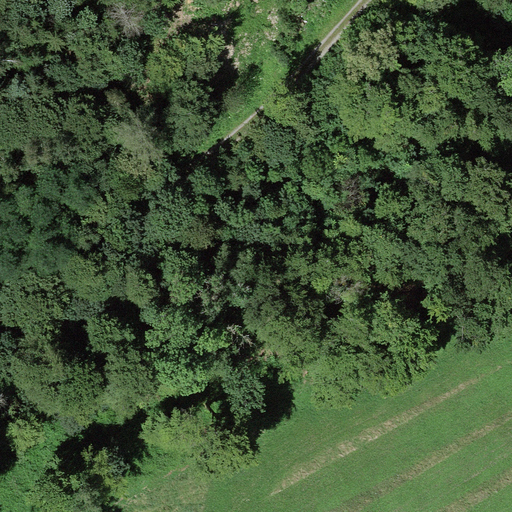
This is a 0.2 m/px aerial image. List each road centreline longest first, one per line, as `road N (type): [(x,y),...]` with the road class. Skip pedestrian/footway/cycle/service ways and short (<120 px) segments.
road 1 (track): [(371,0),(250,129),(0,294)]
road 2 (track): [(511,305),(347,374)]
